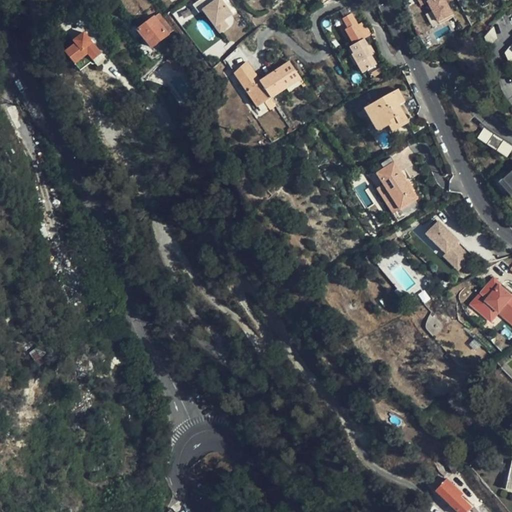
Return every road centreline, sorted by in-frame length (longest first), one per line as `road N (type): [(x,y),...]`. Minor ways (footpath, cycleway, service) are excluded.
road 1 (unclassified): [(196,435),(138,318),(109,224),(0,31)]
road 2 (tertiary): [(383,0),(479,202),(511,238)]
road 3 (tertiary): [(297,511),(222,437),(196,435)]
